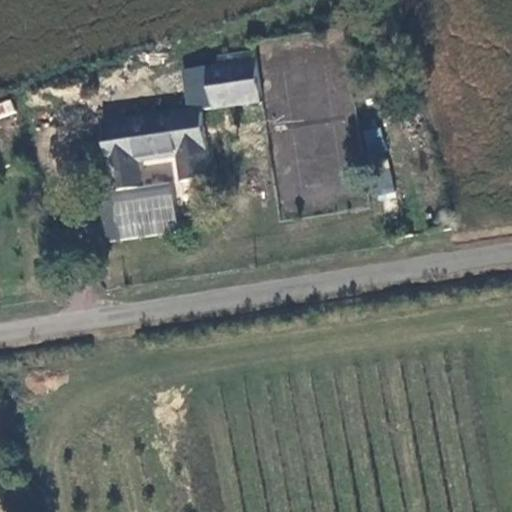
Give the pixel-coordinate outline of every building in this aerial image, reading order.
[(232,59),(233,68),(271,63),(270,54),(232,59)] [(223,109),(276,103),(271,63),(233,68),(218,70),(223,109)] [(223,109),(218,70),(218,68),(193,71),(198,111),(211,109),(211,111),(223,109)] [(11,98),(0,101),(0,119),(16,114),(11,98)] [(198,111),(110,126),(120,185),(113,187),(114,194),(121,193),(122,197),(151,192),(146,165),(188,158),(192,185),(222,180),(211,111),(211,109),(198,111)] [(393,160),(390,135),(377,137),(380,161),(393,160)]
